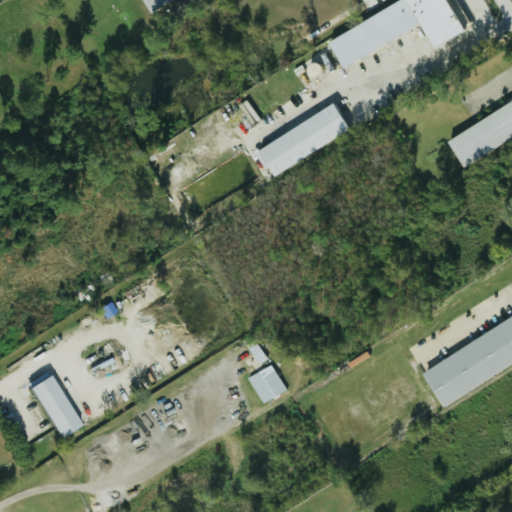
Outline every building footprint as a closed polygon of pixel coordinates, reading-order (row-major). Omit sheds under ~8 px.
[(135,0),(143,14),(169,0),(135,0)] [(416,27),(427,49),(458,34),(440,0),(399,0),(322,39),(336,67),(416,27)] [(511,98),(441,140),(457,167),(511,134),(511,98)] [(344,132),(329,105),(252,150),(267,176),(344,132)] [(511,314),(416,370),(436,405),(511,361),(511,314)] [(286,391),(273,365),(249,376),(261,403),(286,391)] [(85,425),(54,373),(30,387),(61,439),(85,425)]
